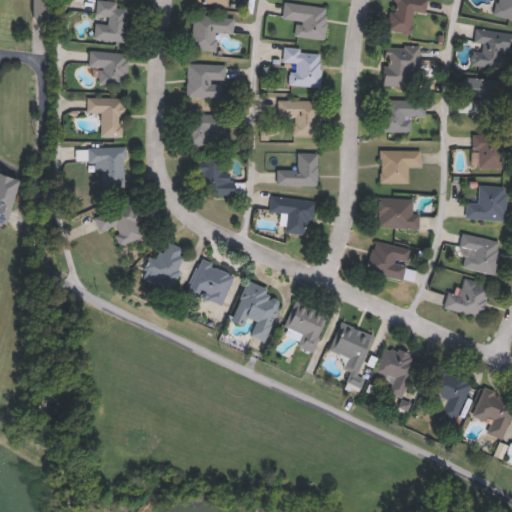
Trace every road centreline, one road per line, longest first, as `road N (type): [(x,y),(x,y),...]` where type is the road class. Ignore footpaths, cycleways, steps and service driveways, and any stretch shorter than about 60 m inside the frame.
road 1 (residential): [(511,367),(184,213),(159,158),(168,0)]
road 2 (residential): [(65,282),(511,498)]
road 3 (residential): [(328,281),(348,201),(362,0)]
road 4 (residential): [(0,50),(29,56),(40,69),(44,253),(48,269),(65,282)]
